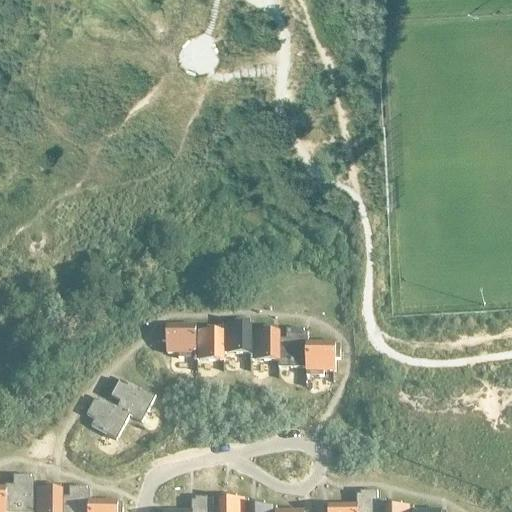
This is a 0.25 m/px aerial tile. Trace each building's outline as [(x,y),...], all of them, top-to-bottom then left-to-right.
[(222,326),(222,333),(223,333),(223,355),(224,355),(224,354),(251,355),(251,333),(252,333),(252,326),(243,325),(244,321),(234,321),(234,326),(222,326)] [(195,333),(196,333),(196,325),(166,325),(166,333),(162,333),(162,342),(166,342),(166,356),(178,356),(178,359),(194,359),(194,362),(194,360),(195,360),(195,333)] [(194,360),(194,362),(223,362),(224,355),(223,355),(223,333),(222,333),(222,334),(215,334),(215,328),(206,328),(206,334),(196,334),(196,333),(195,333),(195,360),(194,360)] [(279,340),(279,333),(271,333),(271,328),(262,328),(262,333),(252,333),(251,333),(251,355),(251,361),(278,361),(278,362),(279,362),(279,340)] [(280,333),(279,333),(279,340),(279,362),(278,362),(278,369),(306,369),(307,369),(307,344),(303,340),(303,330),(286,330),(286,339),(280,339),(280,333)] [(335,373),(335,344),(307,344),(307,369),(306,369),(306,377),(323,377),(323,373),(335,373)] [(108,404),(117,409),(130,416),(142,423),(156,398),(134,386),(128,387),(120,383),(111,398),(120,402),(116,408),(108,404)] [(117,409),(108,404),(103,405),(95,400),(86,416),(95,420),(91,427),(116,441),(130,416),(117,409)] [(5,488),(6,488),(5,511),(33,511),(34,490),(30,486),(31,476),(13,476),(13,486),(6,486),(6,488),(5,488)] [(33,511),(61,511),(62,498),(63,498),(63,497),(63,490),(54,490),(54,485),(45,485),(45,490),(34,490),(33,511)] [(61,511),(89,511),(89,502),(90,502),(90,501),(86,498),(86,488),(69,488),(69,497),(63,497),(63,498),(62,498),(61,511)] [(357,505),(356,505),(356,506),(357,506),(356,511),(384,511),(385,508),(385,500),(378,501),(377,491),(360,492),(360,502),(357,505)] [(226,501),(219,502),(219,508),(220,508),(219,511),(247,511),(248,508),(248,501),(236,501),(235,496),(226,496),(226,501)] [(219,508),(219,502),(219,508),(212,508),(212,498),(195,499),(195,508),(191,511),(219,511),(220,508),(219,508)] [(89,511),(121,511),(122,510),(117,510),(117,502),(90,501),(90,502),(89,502),(89,511)] [(384,511),(412,511),(413,511),(413,507),(400,508),(400,502),(391,503),(391,508),(385,508),(384,511)] [(248,508),(247,511),(275,511),(276,511),(276,508),(264,508),(264,503),(254,503),(254,508),(248,508)]
